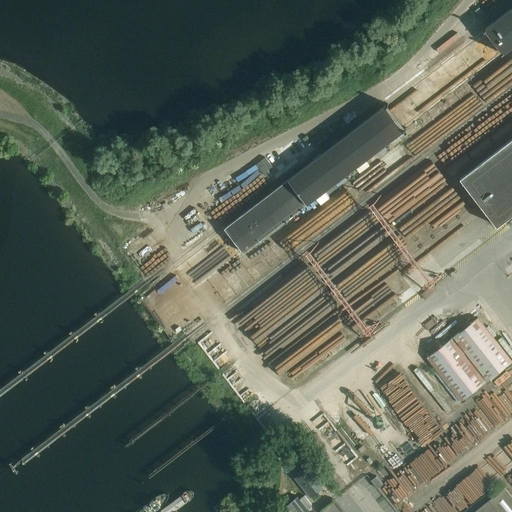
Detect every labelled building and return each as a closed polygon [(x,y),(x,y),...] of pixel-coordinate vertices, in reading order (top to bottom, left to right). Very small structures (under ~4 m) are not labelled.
[(503,54),(511,46),(511,7),(484,29),(503,54)] [(289,179),(226,227),(245,252),(308,203),(317,197),(322,203),(330,197),(325,191),(349,172),(356,167),(360,173),(369,165),(365,160),(406,128),(388,103),(289,179)] [(316,148),(330,137),(324,129),(310,140),(316,148)] [(511,138),(461,178),(498,226),(511,214),(511,138)] [(302,139),(282,154),(291,166),(311,151),(302,139)] [(150,234),(163,252),(170,248),(156,229),(150,234)] [(281,286),(248,307),(255,318),(267,310),(276,323),(301,306),(288,287),(283,290),(281,286)] [(488,381),(511,361),(511,360),(478,317),(453,336),(488,381)] [(461,401),(486,382),(452,338),(427,357),(461,401)] [(507,423),(511,418),(511,386),(499,396),(511,412),(508,415),(499,416),(500,420),(495,423),(489,424),(490,429),(478,429),(479,437),(473,437),(473,443),(476,447),(479,446),(492,436),(491,433),(499,433),(498,428),(505,423),(507,423)] [(366,406),(352,419),(374,445),(388,461),(406,446),(377,411),(373,414),(366,406)] [(427,440),(430,438),(426,431),(428,430),(423,422),(432,417),(430,415),(420,421),(424,427),(420,429),(427,440)] [(412,433),(419,446),(424,443),(417,430),(412,433)] [(311,497),(323,487),(307,468),(295,478),(311,497)] [(378,488),(383,485),(376,477),(372,480),(378,488)] [(432,511),(463,511),(476,501),(463,486),(453,494),(452,492),(431,511),(432,511)] [(511,511),(511,496),(505,487),(473,511),(511,511)] [(300,499),(298,496),(285,507),(288,511),(309,511),(310,511),(307,508),(312,505),(304,495),(300,499)]
